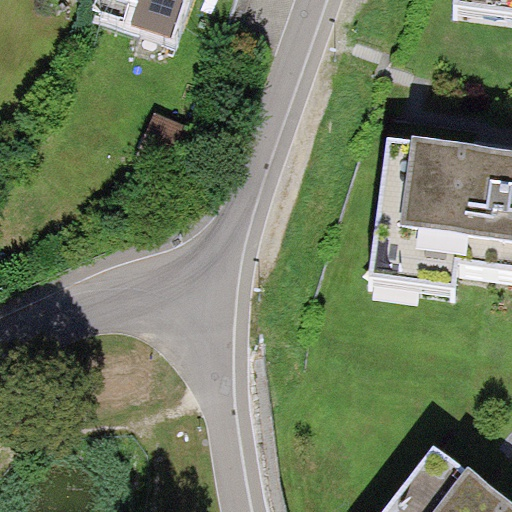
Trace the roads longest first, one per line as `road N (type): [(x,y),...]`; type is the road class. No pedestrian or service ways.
road 1 (residential): [(214,270),(309,0)]
road 2 (residential): [(235,511),(200,395),(214,270)]
road 3 (track): [(142,511),(139,427),(54,433),(0,458)]
road 4 (residential): [(214,270),(0,324)]
